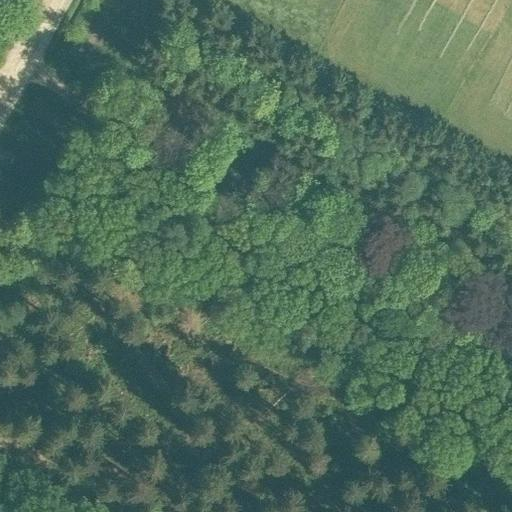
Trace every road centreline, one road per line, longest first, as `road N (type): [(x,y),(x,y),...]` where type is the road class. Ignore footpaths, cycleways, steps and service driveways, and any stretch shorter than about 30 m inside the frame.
road 1 (track): [(22,58),(511,329)]
road 2 (track): [(238,511),(215,462),(104,312),(0,201)]
